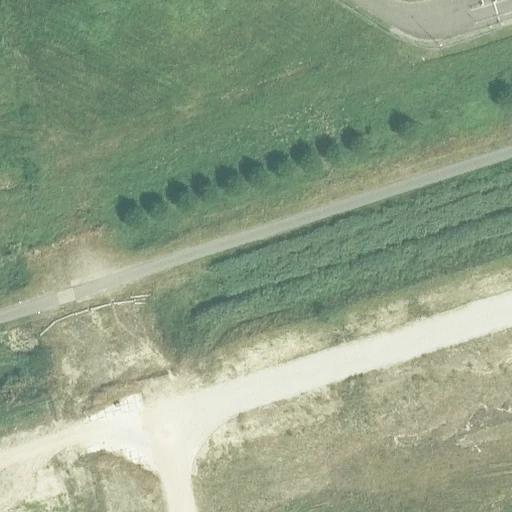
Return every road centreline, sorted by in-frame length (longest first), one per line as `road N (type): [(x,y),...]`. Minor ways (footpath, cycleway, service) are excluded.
road 1 (unclassified): [(0,316),(511,150)]
road 2 (unclassified): [(176,511),(156,416),(303,371)]
road 3 (unknown): [(303,371),(511,306)]
road 4 (unknown): [(306,382),(511,318)]
